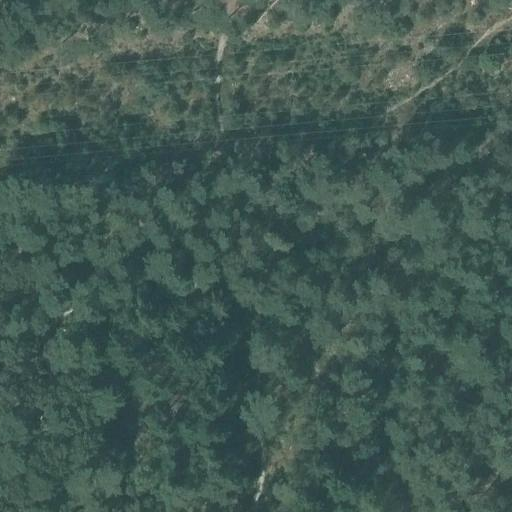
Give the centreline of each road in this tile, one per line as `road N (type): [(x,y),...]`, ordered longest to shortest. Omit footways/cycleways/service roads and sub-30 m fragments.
road 1 (unknown): [(250,511),(286,432),(257,339),(256,242),(229,158),(209,21),(214,0)]
road 2 (track): [(0,233),(71,511)]
